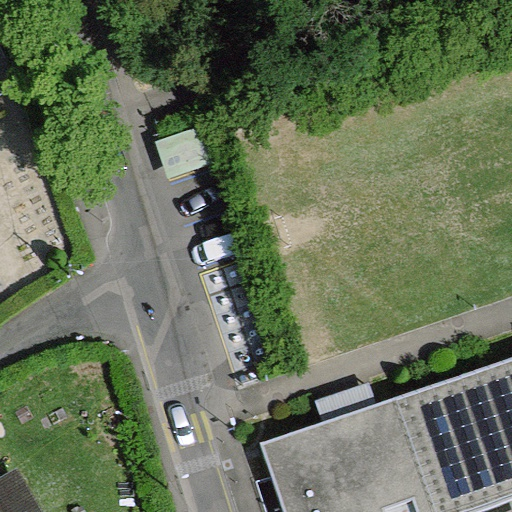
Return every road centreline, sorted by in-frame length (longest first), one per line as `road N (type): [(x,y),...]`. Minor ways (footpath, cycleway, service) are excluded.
road 1 (residential): [(152,278),(71,0)]
road 2 (residential): [(220,511),(152,278)]
road 3 (residential): [(152,278),(0,352)]
